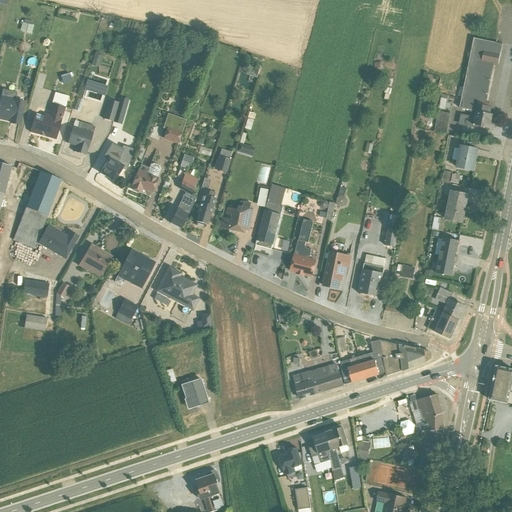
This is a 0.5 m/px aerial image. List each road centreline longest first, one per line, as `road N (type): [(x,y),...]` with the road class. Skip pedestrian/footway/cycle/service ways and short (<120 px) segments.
road 1 (unclassified): [(0,151),(51,166),(261,284),(336,317),(429,341)]
road 2 (primary): [(11,511),(417,379)]
road 3 (primary): [(479,346),(511,190)]
